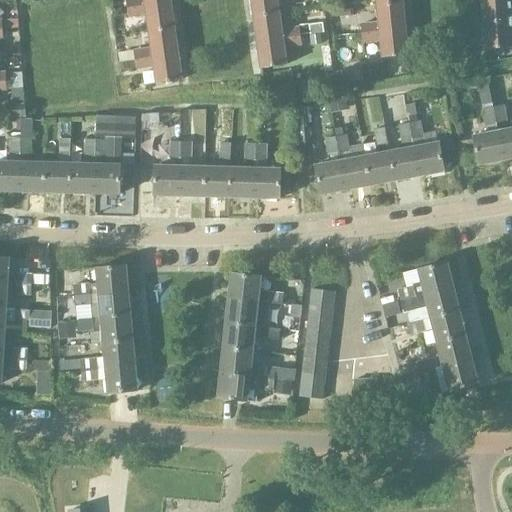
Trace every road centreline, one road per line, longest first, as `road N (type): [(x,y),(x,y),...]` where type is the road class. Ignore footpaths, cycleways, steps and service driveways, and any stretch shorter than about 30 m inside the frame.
road 1 (unclassified): [(480,445),(203,440),(0,422)]
road 2 (residential): [(0,225),(224,236),(344,228)]
road 3 (residential): [(344,228),(359,295),(347,315),(339,395)]
road 4 (residential): [(344,228),(511,202)]
